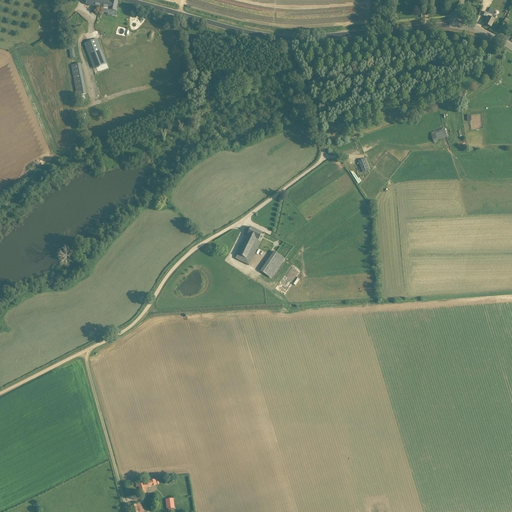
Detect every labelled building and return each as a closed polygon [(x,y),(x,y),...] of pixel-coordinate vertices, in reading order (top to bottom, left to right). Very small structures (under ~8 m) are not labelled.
[(109,10),(116,12),(118,3),(111,1),(111,2),(104,0),(103,0),(86,0),(86,4),(87,5),(100,8),(103,8),(102,12),(108,13),(109,10)] [(493,16),(491,15),(485,12),(483,16),(487,18),(484,24),(491,27),(494,20),(491,19),(493,16)] [(115,92),(111,81),(113,80),(97,39),(84,44),(99,85),(100,85),(104,96),(115,92)] [(87,94),(82,64),(71,66),(77,96),(87,94)] [(433,142),(447,137),(444,130),(431,135),(433,142)] [(369,170),(364,159),(358,161),(362,173),(369,170)] [(261,241),(258,240),(262,233),(250,227),(247,234),(247,235),(235,259),(249,266),(261,241)] [(273,279),(286,260),(282,257),(284,255),(279,251),(277,253),(274,251),(260,271),(273,279)] [(138,483),(141,494),(147,493),(145,488),(151,487),(150,481),(144,482),(144,481),(138,483)] [(165,500),(167,509),(174,509),(173,499),(165,500)]
